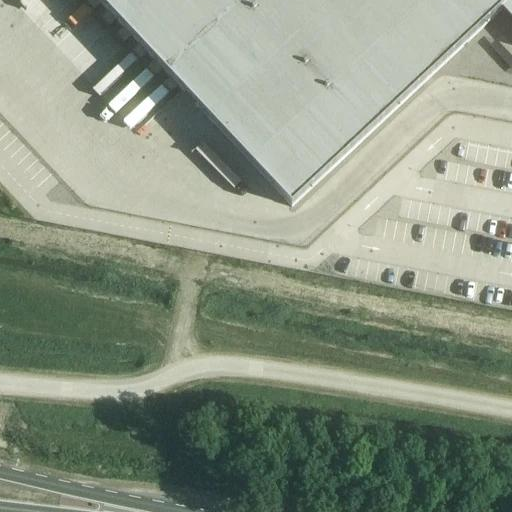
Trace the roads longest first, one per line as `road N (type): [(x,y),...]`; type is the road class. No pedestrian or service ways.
road 1 (unclassified): [(0,384),(136,393),(223,366),(511,413)]
road 2 (primary): [(148,511),(0,472)]
